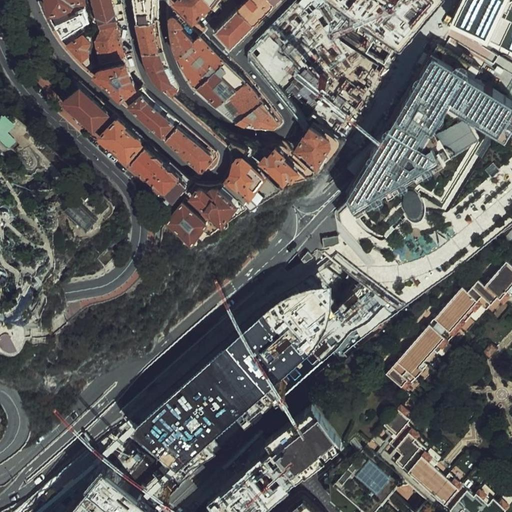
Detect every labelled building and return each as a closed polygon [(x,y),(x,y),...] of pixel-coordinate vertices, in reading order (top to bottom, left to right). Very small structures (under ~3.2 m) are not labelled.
[(42,0),(44,9),(75,0),(42,0)] [(90,17),(84,0),(75,0),(44,9),(63,41),(83,23),(90,17)] [(117,9),(116,0),(91,0),(99,24),(117,9)] [(132,0),(135,17),(156,14),(158,13),(158,0),(132,0)] [(181,10),(194,23),(211,7),(201,0),(180,0),(176,5),(181,10)] [(201,0),(211,7),(216,12),(224,0),(201,0)] [(276,2),(273,0),(239,0),(233,8),(253,27),(276,2)] [(407,39),(413,37),(435,0),(345,0),(401,39),(407,39)] [(436,0),(417,31),(430,39),(434,33),(444,40),(452,28),(441,22),(454,0),(436,0)] [(511,0),(460,0),(452,17),(511,45),(511,0)] [(198,34),(172,6),(168,9),(170,37),(176,57),(198,34)] [(253,27),(233,8),(211,30),(231,50),(253,27)] [(120,32),(117,9),(99,24),(96,38),(98,63),(125,56),(125,47),(120,32)] [(140,50),(161,47),(156,14),(135,17),(140,50)] [(90,39),(83,23),(63,41),(78,59),(89,60),(90,39)] [(224,55),(198,34),(176,57),(184,79),(195,91),(224,55)] [(468,64),(436,44),(355,178),(344,195),(353,209),(451,160),(435,133),(431,127),(447,103),(504,140),(511,124),(511,99),(506,96),(477,78),(465,71),(468,64)] [(174,97),(182,90),(170,69),(161,47),(140,50),(147,71),(157,86),(174,97)] [(248,76),(224,55),(195,91),(217,111),(248,76)] [(88,73),(116,98),(133,84),(125,56),(98,63),(88,73)] [(504,69),(498,65),(496,68),(495,70),(501,74),(503,71),(504,69)] [(266,96),(248,76),(217,111),(236,124),(266,96)] [(59,106),(94,139),(114,117),(79,84),(59,106)] [(158,137),(175,120),(141,90),(124,107),(158,137)] [(276,110),(266,96),(236,124),(268,127),(278,125),(281,118),(276,110)] [(115,115),(114,117),(94,139),(127,167),(147,144),(115,115)] [(304,124),(292,146),(319,162),(322,153),(328,156),(341,135),(323,124),(309,116),(304,124)] [(435,133),(451,160),(478,143),(464,118),(435,133)] [(158,137),(200,171),(214,150),(175,120),(158,137)] [(269,151),(263,161),(287,181),(312,175),(306,169),(309,167),(293,155),(292,149),(287,145),(280,143),(272,154),(269,151)] [(451,160),(353,209),(353,212),(365,227),(386,236),(405,213),(409,220),(415,222),(422,219),(425,212),(424,202),(418,191),(420,188),(443,204),(478,143),(451,160)] [(188,182),(147,144),(127,167),(169,204),(188,182)] [(234,158),(231,171),(224,177),(248,196),(268,171),(244,151),(237,152),(234,158)] [(199,183),(190,195),(223,220),(240,198),(219,181),(213,183),(207,183),(199,183)] [(167,219),(169,221),(165,225),(189,245),(207,223),(183,203),(179,208),(177,207),(167,219)] [(108,251),(99,260),(106,266),(108,264),(113,259),(115,257),(108,251)] [(479,282),(469,274),(389,372),(410,389),(491,290),(501,298),(511,284),(511,265),(501,256),(479,282)] [(279,302),(137,426),(170,461),(308,335),(323,317),(329,306),(329,282),(313,284),(298,290),(279,302)] [(496,349),(491,344),(483,353),(489,358),(496,349)] [(299,474),(344,438),(314,398),(276,426),(266,435),(269,439),(299,474)] [(419,432),(406,421),(411,415),(400,406),(386,422),(396,431),(390,437),(404,449),(398,456),(460,507),(466,500),(480,511),(483,507),(488,511),(498,511),(508,500),(496,491),(493,494),(480,483),(476,487),(415,437),(419,432)] [(253,511),(299,474),(269,439),(217,484),(223,491),(205,507),(201,502),(189,511),(253,511)] [(127,475),(106,457),(91,476),(63,511),(121,511),(126,506),(133,511),(150,511),(160,501),(127,475)] [(281,511),(337,511),(308,487),(281,511)]
